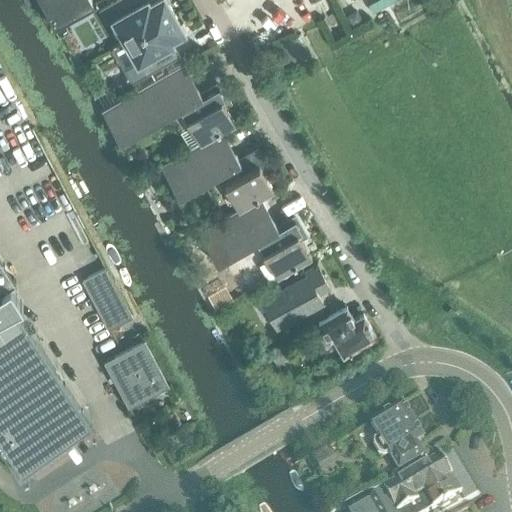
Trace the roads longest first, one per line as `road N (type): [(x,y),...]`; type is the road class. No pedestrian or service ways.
road 1 (residential): [(406,366),(204,0)]
road 2 (unclassified): [(147,511),(406,366)]
road 3 (residential): [(511,433),(479,381),(441,364),(406,366)]
